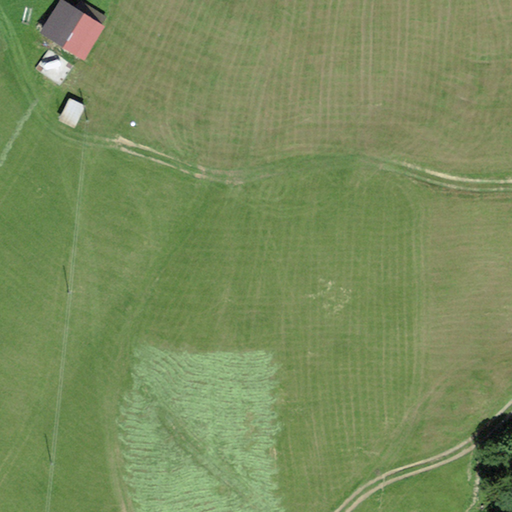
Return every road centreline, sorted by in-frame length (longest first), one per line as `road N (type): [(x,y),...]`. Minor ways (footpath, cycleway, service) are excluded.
road 1 (track): [(511,184),(448,181),(350,160),(207,173),(83,137),(55,127),(0,15)]
road 2 (track): [(340,511),(379,479),(461,449),(511,406)]
